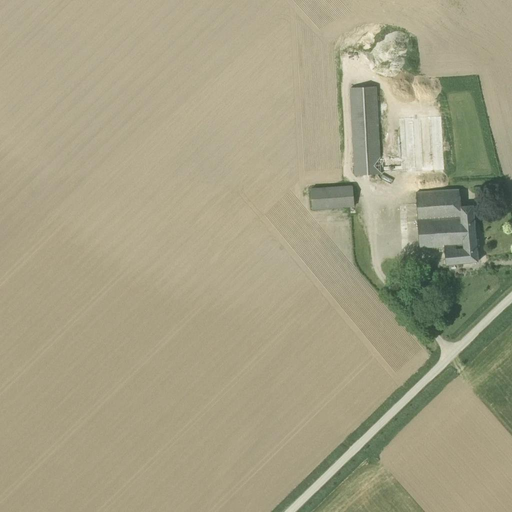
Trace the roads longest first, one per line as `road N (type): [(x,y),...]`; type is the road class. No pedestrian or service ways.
road 1 (unclassified): [(294,511),(511,301)]
road 2 (track): [(325,0),(337,14),(347,178),(372,191)]
